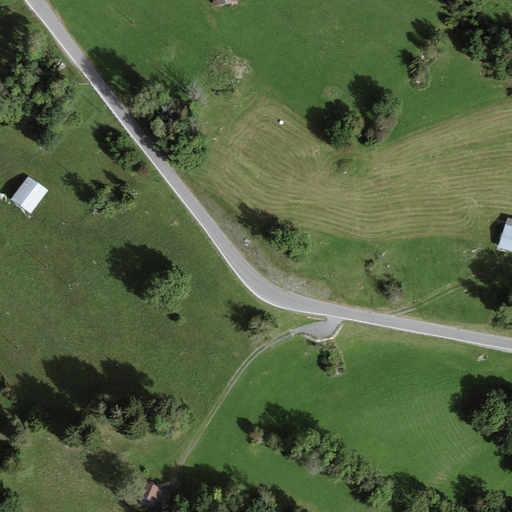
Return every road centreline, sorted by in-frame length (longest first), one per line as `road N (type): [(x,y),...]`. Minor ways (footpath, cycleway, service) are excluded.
road 1 (residential): [(511,342),(265,289),(35,0)]
road 2 (track): [(174,474),(257,352),(290,332),(329,325),(340,309)]
